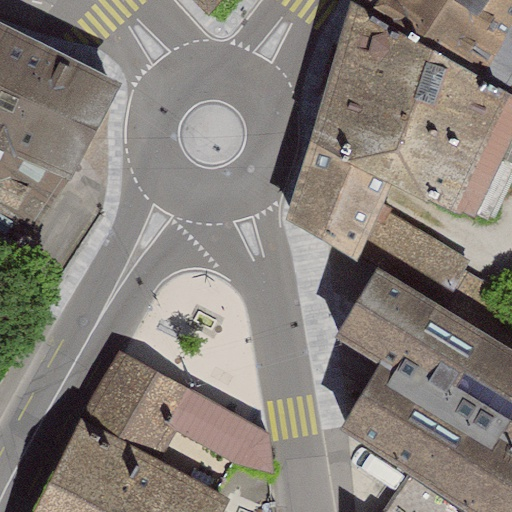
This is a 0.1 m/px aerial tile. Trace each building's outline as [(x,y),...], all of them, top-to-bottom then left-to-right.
[(202,0),(233,25),(250,0),(202,0)] [(511,0),(371,0),(368,6),(496,85),(511,60),(511,0)] [(511,95),(496,85),(368,6),(325,148),(405,183),(491,220),(511,172),(511,95)] [(135,81),(0,18),(0,135),(86,172),(135,81)] [(511,60),(496,85),(511,95),(511,60)] [(86,172),(0,135),(0,244),(30,255),(86,172)] [(405,183),(325,148),(305,215),(392,269),(455,308),(477,274),(390,216),(405,183)] [(511,511),(511,345),(392,269),(350,335),(395,364),(350,437),(418,479),(470,511),(511,511)] [(477,274),(455,308),(511,344),(511,307),(494,297),(499,289),(477,274)] [(131,357),(96,422),(223,489),(240,457),(271,473),(266,429),(131,357)] [(96,422),(47,511),(232,511),(239,499),(223,489),(96,422)] [(397,511),(470,511),(418,479),(397,511)]
